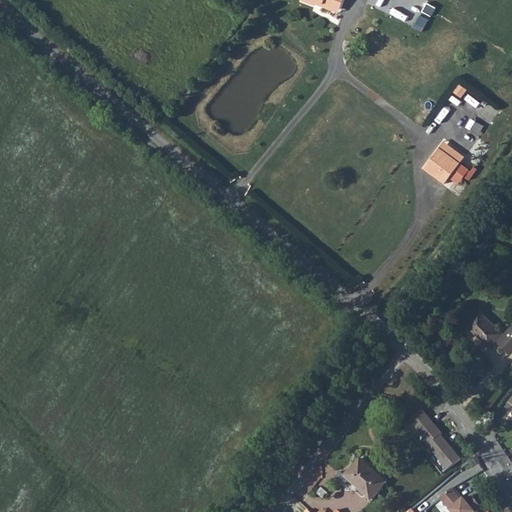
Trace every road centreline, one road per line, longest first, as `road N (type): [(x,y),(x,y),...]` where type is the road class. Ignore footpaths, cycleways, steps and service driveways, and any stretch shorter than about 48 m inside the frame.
road 1 (unclassified): [(0,5),(405,348),(458,409),(511,493)]
road 2 (unknown): [(232,201),(314,96),(350,16)]
